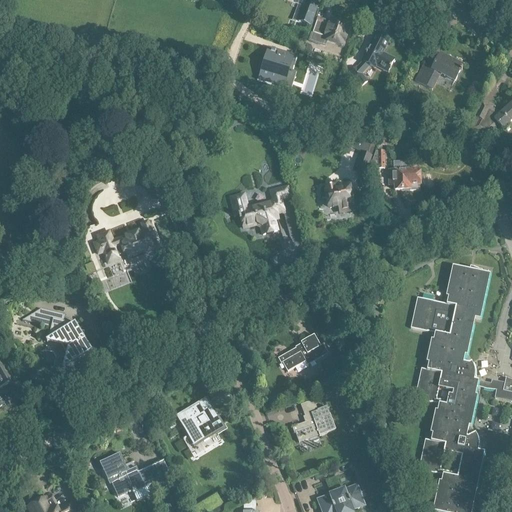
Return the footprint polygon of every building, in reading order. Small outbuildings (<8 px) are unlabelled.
[(305,0),(303,7),(302,6),(296,22),(311,27),(320,2),(314,0),(305,0)] [(323,45),(325,40),(343,46),(350,27),(331,20),(329,25),(317,21),(313,33),(317,35),(314,42),(323,45)] [(369,68),(375,71),(376,68),(388,74),(396,59),(384,53),(390,40),(376,34),(361,63),(357,68),(356,67),(349,73),(361,88),(368,82),(362,75),(369,68)] [(303,49),(311,53),(312,49),(311,46),(305,43),(303,49)] [(276,52),(268,50),(261,72),(277,77),(275,84),(284,87),(293,56),(285,53),(284,56),(275,54),(276,52)] [(306,61),(311,63),(315,55),(310,53),(306,61)] [(435,59),(429,74),(441,80),(443,75),(448,77),(456,62),(444,57),(441,63),(435,59)] [(415,61),(407,77),(417,82),(425,67),(415,61)] [(493,131),(491,130),(497,124),(502,130),(511,120),(511,103),(502,113),(493,109),(494,106),(481,100),(467,127),(474,130),(474,129),(490,137),(493,131)] [(328,110),(321,107),(306,114),(311,127),(332,118),(328,110)] [(384,141),(388,142),(392,128),(391,127),(385,125),(383,132),(379,142),(383,143),(384,141)] [(372,143),(361,139),(357,150),(368,154),(372,143)] [(386,170),(385,151),(376,151),(377,170),(386,170)] [(361,153),(359,158),(370,162),(372,157),(371,156),(361,153)] [(420,171),(409,172),(409,168),(402,168),(402,172),(388,172),(389,181),(395,181),(395,191),(410,191),(410,192),(421,192),(420,171)] [(325,191),(321,192),(322,199),(325,199),(327,209),(328,211),(338,209),(339,216),(352,213),(351,207),(354,206),(350,184),(324,189),(325,191)] [(283,202),(293,199),(289,186),(268,191),(271,202),(249,208),(245,193),(228,198),(234,219),(239,218),(239,220),(240,220),(243,231),(256,228),(259,230),(261,237),(279,233),(277,222),(280,222),(278,216),(282,215),(286,214),(283,202)] [(98,238),(105,255),(116,250),(116,249),(123,245),(125,249),(122,250),(124,255),(127,254),(129,260),(131,259),(134,266),(149,261),(147,256),(153,253),(152,250),(155,249),(151,240),(154,239),(147,223),(142,225),(144,230),(113,243),(109,233),(98,238)] [(96,273),(92,263),(85,266),(87,271),(84,272),(86,277),(96,273)] [(428,364),(427,371),(421,369),(415,400),(432,404),(439,405),(437,412),(435,411),(430,434),(432,435),(431,442),(425,440),(418,471),(436,475),(436,474),(443,476),(441,483),(439,482),(432,511),(471,511),(485,453),(478,452),(478,450),(480,450),(480,446),(480,444),(480,441),(479,438),(478,436),(477,436),(476,435),(476,434),(475,434),(468,438),(467,437),(469,427),(471,428),(477,397),(475,397),(477,387),(478,388),(496,392),(494,400),(511,403),(511,444),(510,456),(511,456),(511,381),(509,380),(505,378),(505,379),(506,379),(505,384),(492,381),(491,385),(479,382),(474,381),(474,379),(476,379),(477,376),(477,373),(476,370),(475,367),(474,365),(473,366),(472,364),(471,363),(469,364),(463,363),(465,356),(467,357),(475,320),(480,321),(490,275),(452,267),(446,297),(448,298),(447,305),(417,299),(411,329),(428,333),(428,332),(435,334),(433,341),(431,340),(426,363),(428,364)] [(23,321),(51,328),(48,339),(46,341),(47,344),(45,352),(53,353),(56,358),(54,366),(62,367),(63,370),(66,368),(74,370),(75,363),(81,360),(88,362),(90,354),(93,353),(87,343),(87,339),(84,338),(83,337),(84,334),(81,334),(75,323),(73,325),(63,322),(65,316),(40,310),(23,321)] [(296,349),(278,359),(281,365),(282,364),(287,373),(305,363),(307,366),(328,354),(323,345),(320,347),(314,336),(301,344),(301,345),(295,348),(296,349)] [(0,408),(2,407),(0,403),(0,389),(12,382),(12,381),(10,382),(0,365),(0,408)] [(207,401),(179,418),(196,445),(223,429),(207,401)] [(330,416),(327,408),(318,411),(314,401),(300,406),(307,423),(292,428),(294,435),(295,435),(299,444),(319,436),(319,437),(336,431),(330,416)] [(374,448),(371,439),(365,441),(368,450),(374,448)] [(100,464),(110,486),(112,485),(118,499),(132,492),(135,498),(130,501),(131,503),(138,500),(136,496),(147,491),(143,483),(149,481),(151,484),(153,483),(155,487),(171,480),(167,472),(168,471),(164,461),(139,473),(137,468),(128,472),(120,455),(100,464)] [(323,511),(353,511),(361,507),(357,497),(360,496),(357,488),(344,492),(332,496),(332,497),(319,501),(323,511)] [(192,511),(219,511),(213,500),(204,505),(199,494),(192,498),(198,508),(192,511)] [(75,511),(71,504),(58,511),(53,501),(49,503),(47,500),(40,504),(39,503),(29,508),(30,511),(75,511)]
